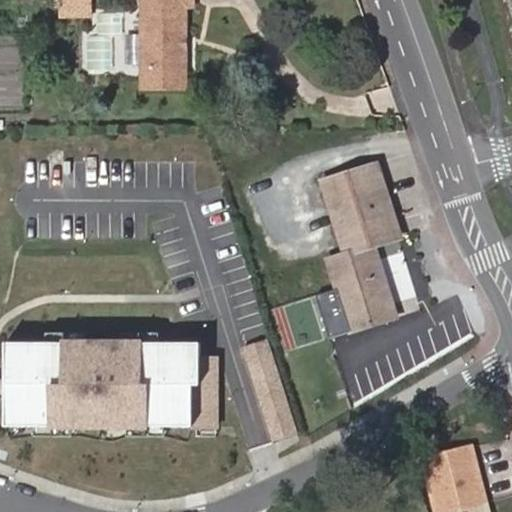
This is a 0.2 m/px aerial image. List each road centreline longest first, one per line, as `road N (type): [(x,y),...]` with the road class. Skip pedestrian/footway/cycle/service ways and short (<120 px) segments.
road 1 (residential): [(217,511),(283,485),(511,356)]
road 2 (tertiary): [(430,89),(486,258),(511,304)]
